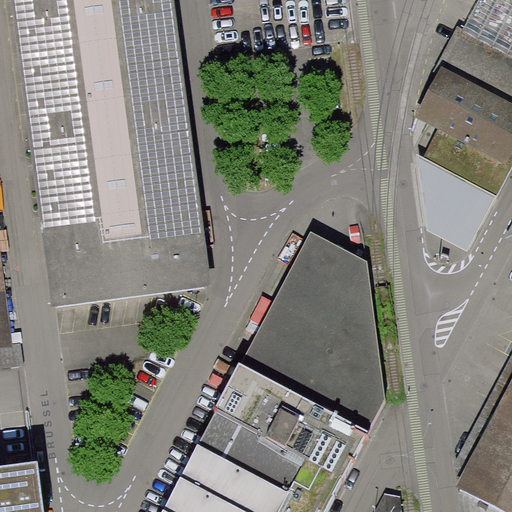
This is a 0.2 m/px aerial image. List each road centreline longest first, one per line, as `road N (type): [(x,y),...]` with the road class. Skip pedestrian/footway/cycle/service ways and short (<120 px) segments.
road 1 (unclassified): [(415,388),(366,0)]
road 2 (unclassified): [(511,206),(415,388)]
road 3 (unclassified): [(415,388),(350,511)]
road 4 (unclassified): [(415,388),(431,511)]
